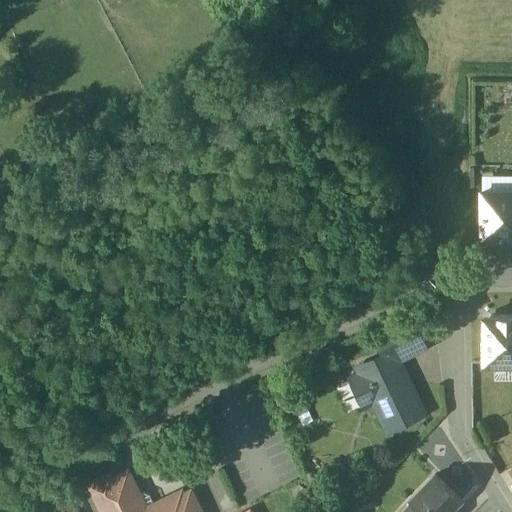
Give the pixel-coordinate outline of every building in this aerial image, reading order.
[(511,241),(511,192),(482,193),(482,241),(511,241)] [(511,318),(490,319),(483,326),(483,364),(511,364),(511,318)] [(410,322),(375,338),(385,357),(393,354),(397,362),(423,349),(410,322)] [(385,357),(363,368),(366,374),(351,381),(364,408),(373,403),(384,426),(399,419),(402,425),(422,415),(397,362),(393,354),(385,357)] [(153,507),(146,511),(140,498),(128,473),(112,481),(110,477),(87,488),(98,511),(71,511),(69,511),(199,511),(191,494),(184,497),(182,493),(153,507)] [(451,511),(461,502),(435,477),(410,503),(419,511),(451,511)] [(149,500),(142,497),(140,498),(146,511),(153,507),(149,500)] [(419,511),(410,503),(401,511),(419,511)]
